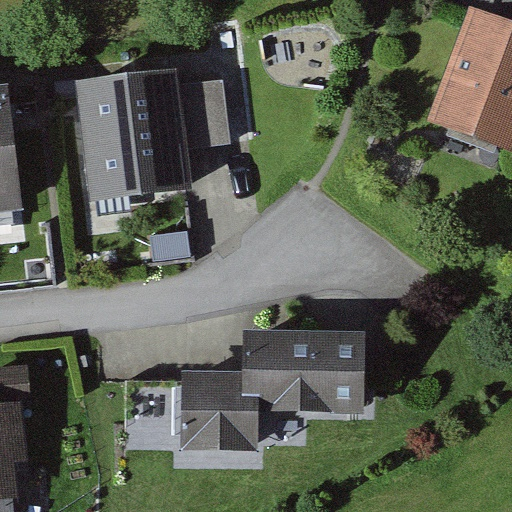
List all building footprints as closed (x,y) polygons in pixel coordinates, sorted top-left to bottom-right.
[(511,24),(472,9),(430,122),(511,152),(511,24)] [(177,74),(79,87),(95,206),(192,193),(177,74)] [(225,83),(185,89),(194,151),(234,145),(225,83)] [(13,92),(0,93),(0,215),(28,212),(13,92)] [(245,369),(186,370),(187,455),(261,454),(261,413),(367,412),(366,339),(245,341),(245,369)] [(21,407),(0,409),(0,511),(16,511),(15,492),(30,490),(21,407)]
